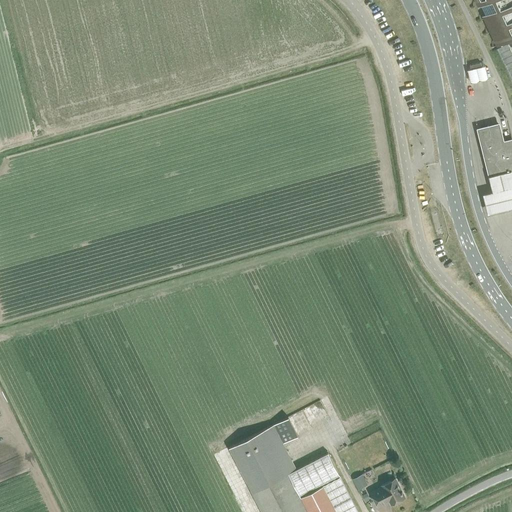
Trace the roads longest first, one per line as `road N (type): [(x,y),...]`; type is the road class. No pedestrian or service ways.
road 1 (unclassified): [(346,0),(372,32),(390,77),(423,252),(511,348)]
road 2 (secondary): [(409,0),(434,74),(460,224),(511,318)]
road 3 (secondary): [(511,282),(478,210),(447,33),(433,0)]
road 4 (track): [(222,453),(218,445),(321,393),(341,433),(380,418)]
